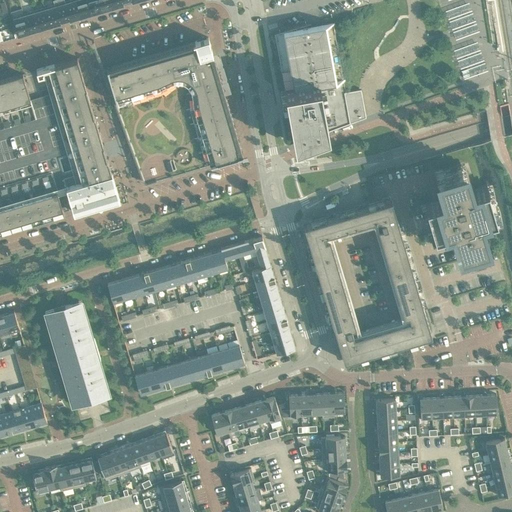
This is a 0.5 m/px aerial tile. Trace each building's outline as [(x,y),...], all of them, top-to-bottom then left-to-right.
[(70,20),(81,17),(75,0),(69,0),(65,1),(70,20)] [(75,0),(81,17),(91,14),(86,0),(75,0)] [(86,0),(91,14),(102,11),(98,0),(86,0)] [(98,0),(102,11),(103,11),(106,11),(106,10),(112,8),(109,0),(98,0)] [(60,23),(70,20),(65,1),(54,5),(60,23)] [(49,26),(60,23),(54,5),(44,8),(49,26)] [(39,30),(49,26),(44,8),(33,11),(39,30)] [(11,12),(12,18),(18,36),(29,33),(23,14),(22,9),(11,12)] [(29,33),(39,30),(33,11),(23,14),(29,33)] [(325,24),(322,25),(311,27),(310,22),(286,30),(274,33),(285,90),(294,143),(295,146),(329,133),(328,130),(360,119),(366,117),(361,89),(360,89),(345,91),(343,81),(343,79),(333,25),(332,23),(325,24)] [(136,59),(136,58),(135,58),(136,59),(122,63),(122,62),(121,63),(107,67),(103,69),(102,69),(103,69),(108,83),(108,84),(108,83),(113,97),(113,98),(118,111),(118,112),(123,125),(123,126),(128,139),(128,140),(129,140),(134,153),(133,154),(134,154),(139,168),(144,183),(156,179),(170,175),(171,175),(184,171),(185,171),(199,166),(199,167),(199,166),(243,153),(238,139),(239,139),(239,138),(238,138),(234,124),(230,110),(230,109),(226,96),(226,95),(225,95),(221,81),(222,81),(221,80),(221,81),(217,67),(217,66),(213,52),(208,37),(194,42),(194,41),(193,41),(193,42),(184,44),(179,46),(179,45),(179,46),(165,50),(164,50),(159,52),(151,54),(150,54),(141,57),(136,59)] [(77,57),(45,67),(53,92),(67,139),(76,169),(80,183),(111,173),(107,159),(107,157),(106,154),(105,153),(104,150),(104,149),(103,146),(77,57)] [(43,67),(36,69),(39,78),(45,76),(42,68),(43,68),(43,67)] [(23,74),(12,77),(19,103),(30,99),(23,74)] [(12,77),(1,80),(9,106),(19,103),(12,77)] [(1,80),(0,80),(0,108),(9,106),(1,80)] [(76,169),(67,139),(53,92),(51,93),(30,99),(19,102),(9,105),(0,107),(0,206),(5,205),(15,202),(25,199),(36,196),(46,193),(57,190),(66,187),(80,183),(76,169)] [(466,166),(436,175),(442,197),(434,200),(425,202),(430,218),(434,232),(443,230),(451,227),(459,253),(489,244),(481,219),(488,216),(496,214),(487,184),(479,186),(472,188),(466,166)] [(80,183),(66,187),(73,209),(73,211),(74,212),(76,211),(79,210),(81,210),(84,209),(86,208),(88,208),(119,198),(111,173),(80,183)] [(57,189),(46,193),(53,217),(64,213),(57,189)] [(46,193),(36,196),(43,220),(53,217),(46,193)] [(36,196),(25,199),(32,223),(43,220),(36,196)] [(25,199),(15,202),(22,226),(32,223),(25,199)] [(344,360),(431,334),(424,307),(398,222),(391,199),(304,225),(336,333),(344,360)] [(15,202),(5,205),(12,229),(22,226),(15,202)] [(5,205),(0,206),(0,227),(1,232),(12,229),(5,205)] [(255,250),(258,258),(268,255),(262,235),(246,240),(250,251),(255,250)] [(243,253),(250,251),(246,240),(221,248),(227,268),(228,268),(225,259),(238,255),(243,253)] [(221,249),(211,252),(217,271),(227,268),(221,248),(220,248),(221,249)] [(211,252),(201,255),(206,274),(217,271),(211,252)] [(201,255),(190,258),(196,277),(206,274),(201,255)] [(268,255),(258,258),(260,266),(251,269),(254,280),(273,274),(268,255)] [(190,258),(180,261),(186,280),(196,277),(190,258)] [(180,261),(170,264),(175,283),(186,280),(180,261)] [(170,264),(159,267),(165,286),(175,283),(170,264)] [(159,267),(149,271),(155,289),(165,286),(159,267)] [(149,271),(139,274),(144,293),(155,289),(149,271)] [(139,274),(128,277),(134,296),(144,293),(139,274)] [(273,274),(254,280),(258,290),(277,285),(273,274)] [(128,277),(118,280),(124,299),(134,296),(128,277)] [(118,280),(107,283),(113,302),(124,299),(118,280)] [(277,285),(258,290),(261,301),(280,295),(277,285)] [(280,295),(261,301),(264,311),(283,305),(280,295)] [(53,308),(55,313),(46,316),(56,348),(58,347),(61,357),(59,358),(59,359),(61,358),(64,368),(62,368),(71,401),(108,390),(99,358),(96,358),(93,348),(96,348),(96,347),(93,348),(90,338),(93,337),(83,305),(73,308),(72,304),(64,306),(60,307),(60,306),(53,308)] [(283,305),(264,311),(267,321),(286,316),(283,305)] [(20,329),(14,311),(4,314),(10,336),(11,336),(10,332),(20,329)] [(10,336),(4,314),(0,314),(0,336),(1,339),(10,336)] [(286,316),(267,321),(270,332),(289,326),(286,316)] [(289,326),(270,332),(273,342),(292,337),(289,326)] [(292,337),(273,342),(276,353),(295,347),(292,337)] [(239,343),(228,347),(234,366),(244,362),(239,343)] [(234,366),(228,347),(218,350),(223,369),(234,366)] [(223,369),(218,350),(207,353),(213,372),(223,369)] [(213,372),(207,353),(197,356),(203,375),(213,372)] [(203,375),(197,356),(187,359),(192,378),(203,375)] [(192,378),(187,359),(176,362),(182,381),(192,378)] [(176,362),(166,365),(172,384),(182,381),(176,362)] [(166,365),(156,368),(161,387),(172,384),(166,365)] [(156,368),(145,371),(151,390),(161,387),(156,368)] [(145,371),(134,374),(140,393),(151,390),(145,371)] [(332,392),(321,393),(322,409),(322,412),(322,416),(333,416),(333,411),(333,406),(332,392)] [(343,392),(332,392),(333,406),(333,411),(344,411),(343,403),(343,392)] [(310,393),(300,394),(301,413),(311,413),(310,393)] [(318,393),(310,393),(311,413),(322,412),(322,409),(321,393),(318,393)] [(496,393),(485,394),(486,413),(497,413),(496,393)] [(300,394),(289,395),(290,414),(301,413),(300,394)] [(485,394),(474,395),(475,414),(486,413),(485,394)] [(463,395),(452,396),(453,415),(464,415),(463,395)] [(474,395),(463,395),(464,415),(475,414),(474,395)] [(441,396),(431,397),(432,416),(443,416),(441,396)] [(452,396),(441,396),(443,416),(453,415),(452,396)] [(274,397),(263,400),(269,417),(270,422),(280,419),(274,397)] [(431,397),(419,398),(420,417),(432,416),(431,397)] [(376,399),(376,410),(396,409),(395,398),(376,399)] [(258,420),(259,423),(269,420),(269,417),(266,409),(263,400),(253,403),(256,412),(258,420)] [(47,421),(41,402),(31,405),(37,424),(47,421)] [(253,403),(243,406),(245,415),(248,423),(249,426),(259,423),(258,420),(256,412),(253,403)] [(37,424),(31,405),(21,408),(27,427),(37,424)] [(245,415),(243,406),(232,409),(235,418),(238,426),(238,429),(249,426),(248,423),(245,415)] [(27,427),(21,408),(11,411),(17,430),(27,427)] [(232,409),(222,412),(225,421),(227,429),(228,432),(238,429),(238,426),(235,418),(232,409)] [(376,410),(377,421),(396,420),(396,409),(376,410)] [(17,430),(11,411),(2,414),(7,433),(17,430)] [(225,421),(222,412),(212,415),(214,424),(217,432),(218,435),(228,432),(227,429),(225,421)] [(377,421),(378,432),(397,431),(396,420),(377,421)] [(166,431),(154,436),(161,454),(163,458),(174,454),(173,450),(166,431)] [(378,432),(378,443),(397,441),(397,431),(378,432)] [(344,435),(320,437),(321,448),(345,447),(344,435)] [(161,454),(154,436),(143,440),(150,458),(161,454)] [(504,437),(485,442),(488,453),(507,448),(504,437)] [(150,458),(143,440),(132,444),(138,462),(139,462),(150,458)] [(378,443),(379,453),(398,452),(397,441),(378,443)] [(138,462),(132,444),(120,448),(129,471),(141,466),(139,462),(138,462)] [(345,447),(321,448),(322,459),(346,457),(345,447)] [(129,471),(120,448),(109,452),(117,475),(129,471)] [(509,459),(507,448),(488,453),(490,463),(509,459)] [(117,475),(109,452),(97,456),(106,479),(117,475)] [(379,453),(379,464),(399,463),(398,452),(379,453)] [(346,457),(322,459),(324,459),(325,470),(346,469),(346,457)] [(96,477),(92,458),(80,461),(84,480),(96,477)] [(511,469),(509,459),(490,463),(493,474),(511,469)] [(84,480),(80,461),(68,464),(74,487),(85,485),(84,480)] [(399,463),(379,464),(380,475),(399,474),(399,463)] [(56,466),(57,466),(56,464),(43,467),(44,469),(45,469),(49,488),(60,486),(61,485),(56,466)] [(74,487),(68,464),(57,466),(56,466),(61,485),(60,486),(61,490),(74,487)] [(251,467),(230,474),(233,484),(254,478),(251,467)] [(44,469),(32,472),(34,477),(31,478),(33,486),(36,486),(37,491),(49,488),(45,469),(44,469)] [(511,480),(511,471),(511,469),(493,474),(495,484),(511,480)] [(321,485),(321,486),(343,494),(347,483),(343,482),(344,478),(338,476),(337,480),(327,476),(323,486),(321,485)] [(254,478),(233,484),(236,495),(255,489),(252,479),(254,479),(254,478)] [(162,498),(163,498),(163,497),(185,491),(181,479),(158,486),(162,498)] [(511,491),(511,480),(495,484),(498,495),(511,491)] [(343,494),(321,486),(317,496),(340,504),(343,494)] [(443,507),(438,488),(427,491),(432,510),(443,507)] [(255,489),(236,495),(239,505),(258,500),(255,489)] [(163,497),(163,498),(166,508),(188,502),(188,501),(185,491),(163,497)] [(421,511),(432,510),(427,491),(417,493),(421,511)] [(421,511),(417,493),(406,496),(409,511),(421,511)] [(337,511),(340,504),(317,496),(317,497),(319,497),(316,508),(328,511),(337,511)] [(409,511),(406,496),(396,498),(398,511),(409,511)] [(398,511),(396,498),(385,501),(387,511),(398,511)] [(258,500),(239,505),(241,511),(255,511),(265,509),(265,508),(261,510),(258,500)] [(166,508),(165,508),(165,511),(190,511),(190,508),(192,508),(190,501),(188,501),(188,502),(166,508)]
